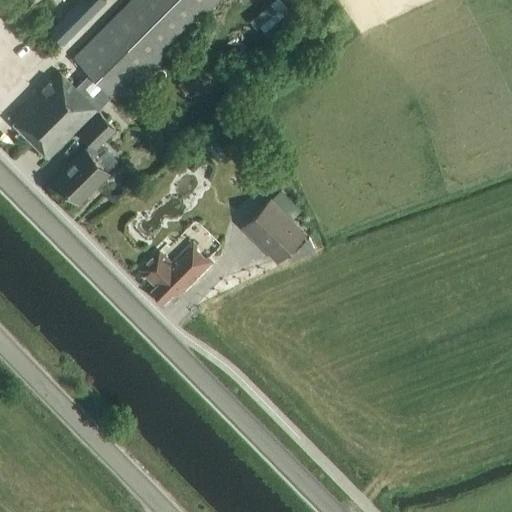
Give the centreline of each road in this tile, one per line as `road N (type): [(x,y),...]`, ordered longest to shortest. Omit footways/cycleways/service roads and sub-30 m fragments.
road 1 (secondary): [(330,511),(0,179)]
road 2 (unclassified): [(166,511),(0,339)]
